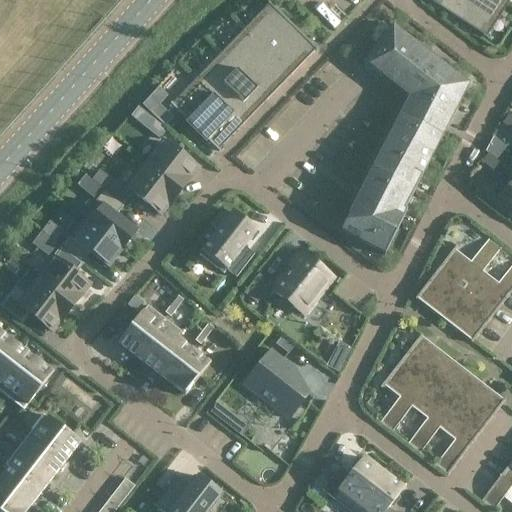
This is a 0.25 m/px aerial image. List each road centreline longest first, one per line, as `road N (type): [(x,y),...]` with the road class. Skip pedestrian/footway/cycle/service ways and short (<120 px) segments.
road 1 (residential): [(395,290),(227,172),(69,353),(276,507)]
road 2 (tertiary): [(0,163),(151,0)]
road 3 (residential): [(338,408),(467,511)]
road 4 (residential): [(338,408),(395,290)]
road 5 (residential): [(401,0),(503,78)]
road 6 (residential): [(448,189),(503,78)]
